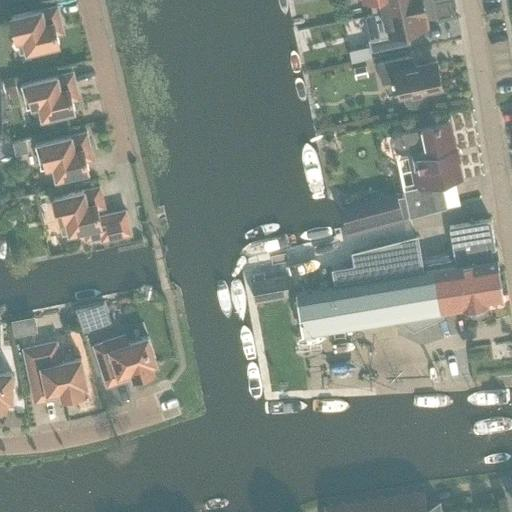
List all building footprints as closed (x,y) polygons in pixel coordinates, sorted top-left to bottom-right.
[(361,0),(362,1),(365,0),(370,0),(373,13),(382,12),(423,3),(422,0),(361,0)] [(422,28),(423,29),(429,28),(426,14),(425,14),(423,3),(382,12),(385,26),(378,27),(380,36),(368,39),(371,51),(406,43),(404,31),(422,28)] [(24,38),(27,51),(59,43),(55,26),(62,25),(57,5),(11,16),(17,39),(24,38)] [(400,96),(404,95),(405,100),(406,102),(407,103),(408,105),(410,106),(412,106),(415,106),(426,103),(423,91),(441,87),(436,63),(412,68),(409,55),(377,62),(382,83),(397,80),(400,96)] [(355,77),(367,75),(365,64),(353,66),(355,77)] [(39,104),(42,117),(75,109),(71,92),(77,91),(72,71),(21,83),(26,107),(39,104)] [(12,76),(2,79),(6,93),(8,92),(10,97),(18,95),(13,76),(12,76)] [(398,197),(396,192),(339,207),(347,233),(437,209),(431,184),(460,178),(448,121),(401,131),(399,131),(397,132),(396,133),(395,134),(393,135),(392,137),(392,138),(391,140),(391,142),(392,144),(392,146),(393,147),(395,149),(397,151),(399,151),(400,151),(401,152),(403,151),(407,150),(417,184),(403,188),(405,195),(398,197)] [(85,153),(91,151),(87,132),(35,144),(40,167),(53,164),(56,177),(88,170),(85,153)] [(28,151),(25,138),(12,141),(15,154),(28,151)] [(104,206),(99,186),(53,197),(59,220),(66,219),(69,232),(84,228),(86,238),(108,233),(108,237),(130,232),(125,209),(99,215),(97,207),(104,206)] [(449,225),(455,265),(462,306),(504,299),(497,258),(494,258),(493,248),(495,248),(490,218),(449,225)] [(439,310),(440,310),(433,269),(424,270),(417,232),(350,249),(352,263),(330,266),(333,285),(295,292),(302,333),(400,317),(413,325),(439,313),(439,310)] [(251,279),(254,300),(289,294),(285,273),(251,279)] [(93,303),(75,307),(83,331),(100,325),(99,323),(93,303)] [(18,318),(11,319),(14,335),(21,334),(18,318)] [(147,335),(128,341),(125,334),(94,344),(105,379),(131,370),(133,378),(154,371),(151,363),(156,362),(147,335)] [(81,385),(86,384),(81,356),(60,361),(56,341),(23,348),(34,395),(60,389),(62,397),(83,393),(81,385)] [(0,370),(0,406),(7,407),(7,399),(12,399),(11,371),(0,370)] [(440,511),(439,501),(426,503),(424,488),(325,504),(326,511),(440,511)]
